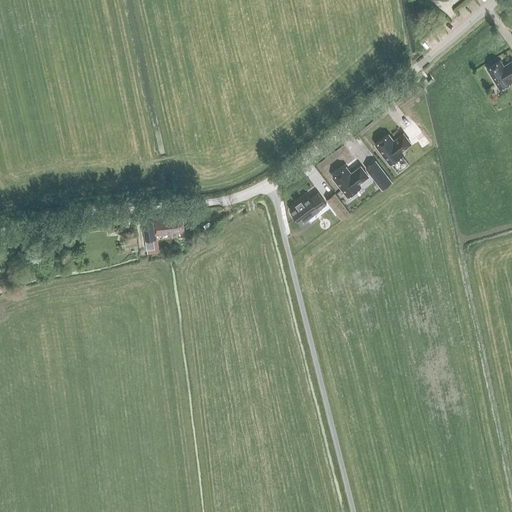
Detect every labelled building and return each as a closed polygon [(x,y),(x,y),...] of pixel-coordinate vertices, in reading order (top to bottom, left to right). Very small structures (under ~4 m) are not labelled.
[(511,81),(511,79),(510,77),(511,75),(511,60),(506,64),(507,65),(503,67),(499,60),(486,68),(499,89),(511,81)] [(387,132),(374,143),(390,162),(403,152),(400,149),(410,141),(402,131),(392,139),(387,132)] [(345,167),(332,176),(347,196),(360,186),(358,183),(368,176),(360,166),(350,173),(345,167)] [(381,168),(371,176),(381,189),(391,182),(381,168)] [(295,204),(289,209),(296,218),(302,213),(307,220),(319,211),(318,210),(326,204),(317,192),(310,197),(308,195),(301,200),(301,199),(295,204)] [(334,193),(325,199),(341,220),(350,213),(334,193)] [(169,219),(169,216),(152,218),(152,223),(144,224),(146,239),(144,240),(144,244),(146,253),(154,252),(152,239),(155,239),(154,235),(168,233),(168,237),(172,237),(171,232),(183,231),(182,217),(169,219)] [(0,287),(10,283),(8,277),(0,280),(0,287)]
